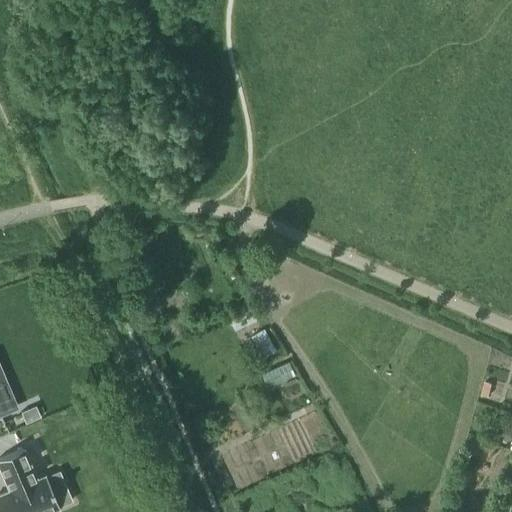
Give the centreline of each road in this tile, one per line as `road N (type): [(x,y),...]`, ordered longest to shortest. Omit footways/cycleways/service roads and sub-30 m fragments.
road 1 (track): [(95,201),(241,216),(511,331)]
road 2 (track): [(48,207),(182,511)]
